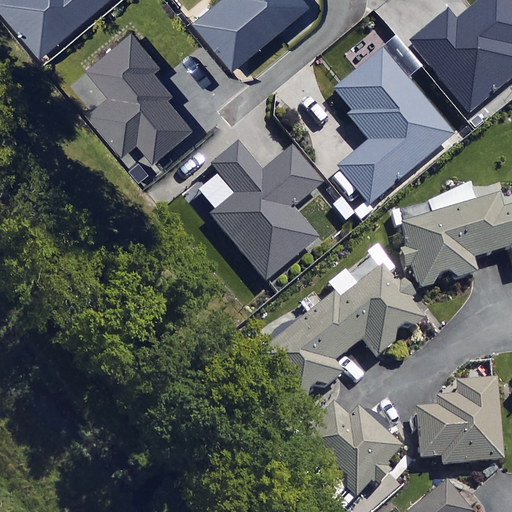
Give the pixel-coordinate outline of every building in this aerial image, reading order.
[(0,0),(0,12),(40,59),(108,0),(0,0)] [(220,0),(192,22),(231,70),(305,10),(297,0),(220,0)] [(511,21),(494,0),(488,0),(452,30),(443,19),(409,48),(468,119),(511,81),(511,21)] [(190,132),(164,103),(171,97),(151,73),(162,64),(129,26),(81,68),(108,98),(87,116),(121,156),(134,144),(152,165),(190,132)] [(379,57),(332,96),(348,115),(343,119),(366,146),(334,173),(367,212),(450,142),(379,57)] [(317,191),(287,156),(259,181),(233,151),(210,172),(232,198),(206,220),(265,287),(313,246),(288,217),(317,191)] [(511,213),(499,218),(493,200),(394,234),(415,297),(432,291),(440,283),(452,286),(473,279),(469,267),(504,255),(511,275),(511,274),(511,213)] [(319,391),(327,392),(341,380),(331,368),(360,345),(375,364),(392,351),(398,339),(403,337),(409,338),(424,326),(380,272),(339,306),(334,299),(286,338),(269,317),(224,354),(266,406),(277,397),(293,417),(306,407),(306,401),(311,394),(319,391)] [(417,467),(439,466),(440,474),(499,470),(493,384),(434,389),(435,409),(413,411),(417,467)] [(308,483),(332,511),(341,511),(370,488),(375,493),(387,483),(377,472),(398,455),(362,412),(345,426),(334,412),(298,443),(322,471),(308,483)] [(469,511),(446,484),(413,511),(469,511)]
